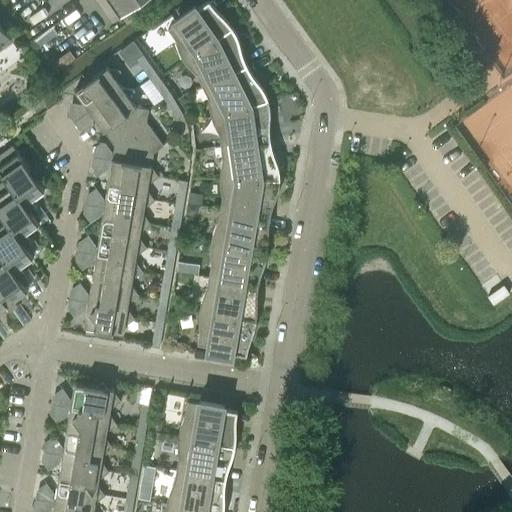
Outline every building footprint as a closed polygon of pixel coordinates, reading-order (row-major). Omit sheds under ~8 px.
[(108,0),(120,16),(142,0),(108,0)] [(221,18),(215,10),(211,12),(204,2),(167,28),(175,40),(176,42),(176,45),(177,48),(178,51),(181,56),(183,60),(229,28),(222,17),(221,18)] [(56,23),(34,39),(39,47),(62,30),(56,23)] [(0,47),(10,40),(0,26),(0,47)] [(229,28),(183,60),(188,67),(196,74),(202,86),(241,66),(236,56),(241,53),(236,44),(237,44),(229,28)] [(136,58),(150,78),(156,73),(142,53),(136,58)] [(118,81),(120,69),(108,67),(107,66),(75,89),(89,109),(122,86),(118,81)] [(208,102),(211,116),(264,99),(257,83),(255,83),(251,74),(247,76),(241,66),(202,86),(207,97),(208,102)] [(164,97),(170,92),(156,73),(150,78),(164,97)] [(122,86),(89,109),(103,129),(136,106),(132,101),(134,89),(122,86)] [(183,114),(170,92),(164,97),(176,118),(183,114)] [(264,99),(211,116),(211,117),(218,131),(218,133),(220,145),(264,139),(263,127),(267,127),(266,117),(267,116),(264,99)] [(136,106),(103,129),(110,139),(115,140),(112,158),(151,165),(153,152),(163,145),(146,120),(148,108),(136,106)] [(220,145),(222,158),(220,169),(220,175),(276,177),(273,159),(272,160),(271,150),(266,150),(264,139),(220,145)] [(38,174),(32,166),(29,168),(12,144),(0,152),(0,170),(5,178),(6,178),(27,208),(28,207),(35,202),(32,198),(44,189),(35,177),(38,174)] [(151,165),(112,158),(108,182),(147,189),(148,183),(158,176),(151,165)] [(220,185),(222,195),(220,208),(264,215),(265,204),(270,205),(272,195),(273,195),(276,177),(220,175),(220,185)] [(38,222),(28,207),(27,208),(6,178),(5,178),(0,181),(0,211),(21,241),(22,241),(29,235),(26,231),(38,222)] [(183,204),(183,202),(187,180),(179,179),(175,203),(183,204)] [(147,189),(108,182),(104,206),(143,213),(144,206),(154,199),(147,189)] [(179,228),(183,204),(175,203),(171,226),(179,228)] [(143,213),(104,206),(100,229),(139,236),(140,230),(150,223),(143,213)] [(220,208),(218,221),(216,223),(211,237),(210,241),(264,250),(266,238),(265,237),(266,227),(262,227),(264,215),(220,208)] [(33,256),(22,241),(21,241),(0,211),(0,252),(16,275),(16,274),(24,269),(21,265),(33,256)] [(167,250),(175,251),(179,228),(171,226),(167,250)] [(139,236),(100,229),(96,253),(135,260),(136,254),(146,247),(139,236)] [(264,250),(210,241),(210,252),(210,263),(208,276),(252,283),(254,272),(259,273),(260,262),(262,263),(264,250)] [(163,274),(171,275),(175,251),(167,250),(163,274)] [(27,289),(16,274),(16,275),(0,252),(0,293),(7,304),(6,304),(10,308),(18,302),(15,298),(27,289)] [(135,260),(96,253),(92,277),(131,283),(132,278),(142,270),(135,260)] [(185,262),(178,261),(176,271),(183,272),(185,262)] [(159,297),(167,299),(171,275),(163,274),(159,297)] [(208,276),(206,288),(205,291),(200,305),(199,309),(252,318),(254,306),(253,305),(255,295),(250,295),(252,283),(208,276)] [(131,283),(92,277),(88,301),(127,307),(128,301),(138,294),(131,283)] [(510,293),(503,284),(487,296),(493,304),(510,293)] [(155,321),(163,322),(167,299),(159,297),(155,321)] [(127,307),(88,301),(83,325),(106,329),(110,335),(116,331),(123,332),(124,325),(134,318),(127,307)] [(252,318),(199,309),(198,320),(199,331),(197,344),(240,352),(243,340),(247,340),(249,330),(250,330),(252,318)] [(151,345),(159,346),(163,322),(155,321),(151,345)] [(74,381),(70,406),(109,413),(110,407),(120,400),(113,390),(114,388),(106,387),(102,381),(97,385),(74,381)] [(187,401),(185,414),(184,417),(179,431),(178,435),(231,444),(233,431),(232,431),(234,421),(229,420),(231,408),(187,401)] [(137,427),(145,428),(149,404),(141,403),(137,427)] [(109,413),(70,406),(66,430),(105,437),(106,430),(116,423),(109,413)] [(133,450),(141,452),(145,428),(137,427),(133,450)] [(105,437),(66,430),(62,453),(101,460),(102,454),(112,447),(105,437)] [(231,444),(178,435),(177,446),(178,457),(176,469),(220,477),(221,465),(226,466),(228,456),(229,456),(231,444)] [(133,450),(129,474),(137,475),(141,452),(133,450)] [(101,460),(62,453),(58,477),(97,484),(98,478),(108,471),(101,460)] [(169,492),(166,503),(220,511),(222,499),(221,499),(222,489),(218,488),(220,477),(176,469),(174,482),(169,492)] [(129,474),(125,498),(133,499),(137,475),(129,474)] [(97,484),(58,477),(54,501),(93,507),(94,502),(105,494),(97,484)] [(125,498),(123,511),(131,511),(133,499),(125,498)] [(96,511),(93,507),(54,501),(52,511),(96,511)] [(219,511),(220,511),(166,503),(165,511),(219,511)]
